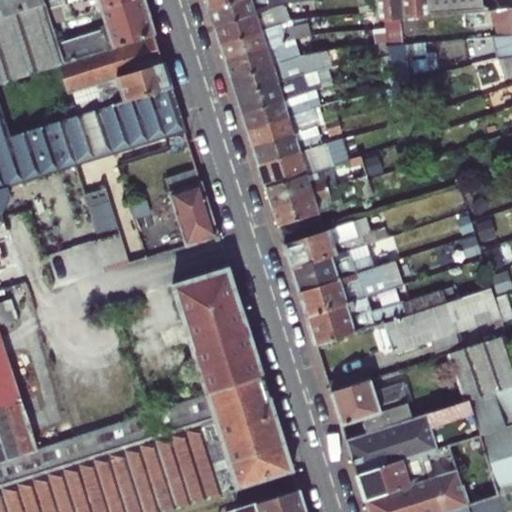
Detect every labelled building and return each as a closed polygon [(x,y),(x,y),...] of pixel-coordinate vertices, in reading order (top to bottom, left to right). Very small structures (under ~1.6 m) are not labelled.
[(0,0),(0,16),(44,2),(50,0),(0,0)] [(142,0),(125,0),(99,8),(107,30),(97,33),(97,30),(57,43),(63,62),(153,33),(142,0)] [(72,17),(99,8),(125,0),(74,0),(67,3),(72,17)] [(211,0),(214,8),(241,0),(211,0)] [(241,0),(214,8),(220,27),(284,8),(281,0),(265,0),(259,2),(257,0),(241,0)] [(318,0),(313,0),(303,3),(306,13),(322,9),(318,0)] [(377,0),(385,23),(495,12),(490,0),(377,0)] [(0,81),(59,63),(63,62),(57,43),(44,2),(0,16),(0,81)] [(220,27),(226,44),(290,25),(288,19),(292,18),(288,8),(284,8),(220,27)] [(511,10),(501,12),(505,23),(511,20),(511,10)] [(302,29),(305,39),(324,33),(321,23),(302,29)] [(290,25),(226,44),(232,62),(294,42),(300,40),(298,34),(295,35),(292,24),(290,25)] [(376,31),(378,42),(390,40),(387,29),(376,31)] [(59,110),(62,120),(169,86),(153,33),(63,62),(59,63),(67,92),(96,83),(100,97),(59,110)] [(306,43),(310,56),(330,49),(345,47),(343,35),(324,38),(306,43)] [(504,61),(506,60),(511,57),(511,36),(498,37),(504,61)] [(232,62),(236,78),(305,57),(304,53),(298,54),(294,42),(232,62)] [(392,47),(403,82),(416,80),(411,45),(392,47)] [(242,96),(311,74),(327,68),(324,59),(332,56),(330,49),(310,56),(305,57),(236,78),(242,96)] [(315,85),(311,74),(242,96),(247,113),(290,100),(329,88),(327,81),(315,85)] [(0,212),(2,212),(9,194),(6,185),(183,129),(169,86),(62,120),(12,136),(0,99),(0,212)] [(322,97),(325,108),(340,103),(337,92),(322,97)] [(253,131),(316,111),(313,101),(292,107),(290,100),(247,113),(253,131)] [(328,115),(331,126),(362,117),(358,106),(328,115)] [(253,131),(258,148),(322,129),(316,111),(253,131)] [(331,126),(335,137),(372,126),(368,115),(362,117),(331,126)] [(258,148),(265,166),(307,153),(327,146),(322,129),(258,148)] [(349,163),(367,157),(363,146),(340,153),(344,165),(349,163)] [(307,153),(265,166),(271,188),(313,174),(312,171),(333,164),(330,155),(309,161),(307,153)] [(367,157),(349,163),(351,169),(357,167),(361,179),(372,176),(367,157)] [(313,174),(271,188),(277,206),(339,186),(342,185),(337,167),(313,174)] [(374,180),(378,194),(402,187),(398,172),(374,180)] [(378,194),(374,180),(372,176),(361,179),(359,180),(365,199),(378,194)] [(217,236),(200,182),(169,192),(186,245),(217,236)] [(277,206),(283,226),(326,212),(339,207),(338,203),(346,200),(343,191),(341,191),(339,186),(277,206)] [(117,226),(110,187),(89,191),(96,229),(117,226)] [(283,226),(289,244),(332,230),(326,212),(283,226)] [(332,230),(289,244),(296,267),(354,249),(393,237),(390,229),(376,233),(371,218),(332,230)] [(46,252),(55,282),(129,260),(120,230),(46,252)] [(296,267),(304,292),(394,264),(391,255),(359,265),(354,249),(296,267)] [(304,292),(311,316),(371,297),(367,283),(375,281),(385,282),(404,275),(400,262),(394,264),(304,292)] [(261,375),(227,268),(171,285),(206,393),(261,375)] [(424,345),(506,319),(499,296),(497,289),(414,315),(424,345)] [(511,319),(511,296),(511,292),(499,296),(506,319),(507,321),(511,319)] [(13,297),(0,301),(0,335),(1,338),(24,331),(13,297)] [(311,316),(320,346),(412,317),(407,302),(376,311),(371,297),(311,316)] [(0,335),(0,459),(36,448),(1,338),(0,335)] [(511,337),(453,355),(468,404),(474,402),(511,389),(511,337)] [(0,511),(162,511),(292,471),(261,375),(206,393),(36,448),(0,459),(0,511)] [(335,392),(346,425),(412,404),(407,389),(381,397),(375,379),(335,392)] [(511,389),(474,402),(485,437),(502,489),(511,486),(511,389)] [(468,404),(350,441),(357,462),(387,453),(391,466),(427,455),(442,450),(455,446),(485,437),(474,402),(468,404)] [(455,446),(442,450),(448,468),(455,474),(463,472),(455,446)] [(357,462),(370,501),(435,481),(427,455),(391,466),(387,453),(357,462)] [(370,501),(373,511),(451,511),(446,495),(468,488),(463,472),(455,474),(435,481),(370,501)] [(446,495),(451,511),(459,511),(475,507),(468,488),(446,495)] [(305,511),(298,490),(234,509),(235,511),(305,511)] [(475,507),(475,511),(509,511),(506,501),(505,498),(475,507)]
